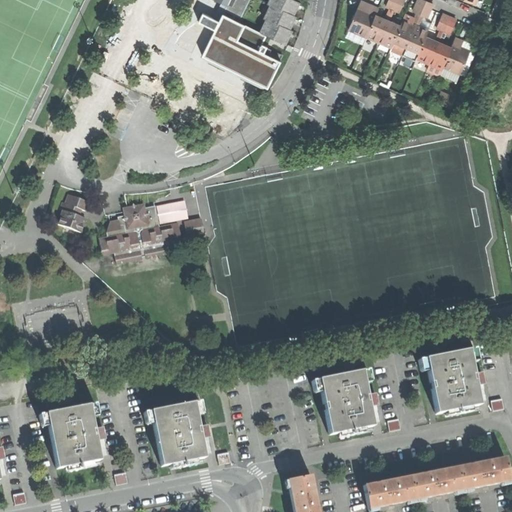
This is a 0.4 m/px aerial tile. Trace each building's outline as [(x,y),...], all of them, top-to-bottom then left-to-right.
[(224,10),(242,18),(250,0),(213,0),(226,6),(224,10)] [(269,21),(262,34),(278,42),(283,44),(286,37),(291,26),(296,16),(294,15),(296,10),(300,2),(296,0),(273,0),(271,6),(273,7),(267,19),(269,21)] [(390,0),(388,6),(391,7),(394,8),(397,0),(390,0)] [(405,0),(397,0),(394,8),(401,11),(405,0)] [(419,0),(415,11),(418,12),(422,14),(427,0),(426,0),(419,0)] [(434,3),(427,0),(422,14),(426,16),(428,17),(434,3)] [(362,3),(360,7),(369,11),(371,6),(362,3)] [(367,36),(376,15),(379,8),(375,6),(372,4),(371,6),(369,11),(360,7),(359,7),(350,29),(367,36)] [(391,7),(386,19),(389,20),(394,8),(391,7)] [(418,12),(412,24),(416,26),(422,14),(418,12)] [(203,23),(214,29),(218,20),(207,14),(203,23)] [(426,16),(422,14),(416,26),(421,28),(426,16)] [(438,27),(441,28),(445,30),(450,16),(444,14),(438,27)] [(367,36),(380,41),(389,20),(386,19),(382,17),(376,15),(367,36)] [(457,19),(450,16),(445,30),(452,33),(457,19)] [(380,41),(393,46),(402,25),(396,23),(389,20),(380,41)] [(404,55),(408,47),(416,26),(412,24),(409,22),(404,20),(402,25),(393,46),(392,49),(404,55)] [(252,46),(271,55),(278,42),(262,34),(252,29),(249,33),(230,23),(223,37),(243,47),(244,45),(250,48),(252,46)] [(408,47),(420,52),(427,36),(429,31),(425,29),(421,28),(416,26),(408,47)] [(441,28),(436,40),(440,41),(445,30),(441,28)] [(418,57),(431,62),(440,41),(436,40),(432,38),(427,36),(420,52),(418,57)] [(441,73),(458,80),(471,50),(466,48),(462,46),(464,40),(457,37),(452,47),(443,68),(441,73)] [(431,62),(443,68),(452,47),(446,44),(440,41),(431,62)] [(438,101),(453,107),(457,96),(443,90),(438,101)] [(57,224),(80,233),(85,219),(79,217),(81,210),(85,211),(88,202),(68,195),(65,203),(62,203),(59,210),(62,211),(57,224)] [(169,242),(181,240),(178,223),(159,227),(155,206),(145,208),(144,204),(136,206),(133,204),(131,207),(122,209),(123,215),(117,217),(118,221),(109,222),(106,232),(106,237),(98,239),(102,255),(113,253),(116,264),(171,253),(169,242)] [(187,239),(204,236),(200,219),(183,222),(187,239)] [(436,414),(479,405),(474,380),(477,379),(478,383),(484,382),(483,376),(482,371),(473,373),(470,357),(469,351),(426,359),(427,365),(436,414)] [(329,436),(372,427),(367,402),(371,401),(372,404),(378,403),(376,397),(376,392),(366,394),(363,378),(362,372),(319,380),(320,387),(329,436)] [(313,388),(320,387),(319,380),(312,381),(313,388)] [(161,468),(205,459),(200,434),(203,433),(204,437),(209,436),(208,430),(207,425),(199,426),(197,415),(194,403),(150,412),(153,424),(161,468)] [(97,404),(90,405),(92,417),(99,415),(97,404)] [(57,470),(100,462),(96,437),(99,436),(99,440),(106,438),(105,434),(104,427),(94,429),(92,417),(90,405),(46,414),(48,426),(57,470)] [(146,426),(153,424),(150,412),(144,414),(146,426)] [(42,428),(48,426),(46,414),(39,416),(42,428)] [(494,484),(510,481),(505,457),(364,486),(369,509),(391,505),(441,495),(494,484)] [(287,481),(293,511),(318,511),(316,500),(311,476),(287,481)]
